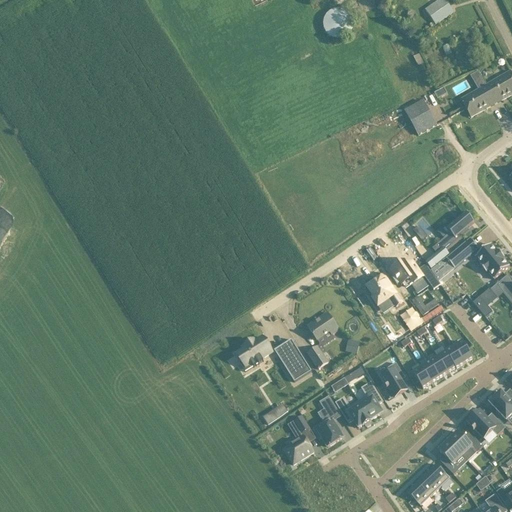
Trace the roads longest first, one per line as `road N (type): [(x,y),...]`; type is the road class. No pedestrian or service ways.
road 1 (unclassified): [(258,314),(460,173)]
road 2 (residential): [(374,492),(498,358)]
road 3 (residential): [(498,358),(349,455)]
